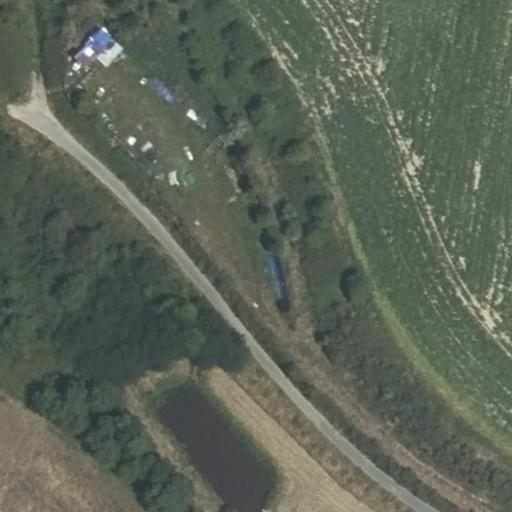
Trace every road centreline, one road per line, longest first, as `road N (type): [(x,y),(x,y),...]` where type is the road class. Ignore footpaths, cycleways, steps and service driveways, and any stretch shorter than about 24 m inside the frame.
road 1 (unclassified): [(422,511),(361,469),(161,234),(32,116)]
road 2 (track): [(35,16),(32,116),(0,97)]
